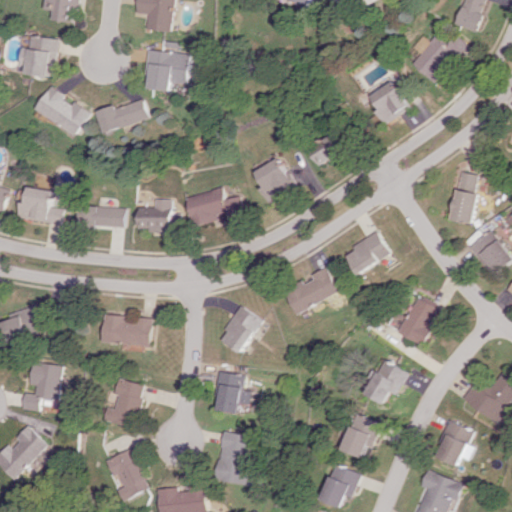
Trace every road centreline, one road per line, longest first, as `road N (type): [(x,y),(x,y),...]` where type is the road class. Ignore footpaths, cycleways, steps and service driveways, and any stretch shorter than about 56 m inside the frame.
road 1 (residential): [(511,34),(495,68),(451,116),(271,239),(234,254),(159,264),(0,242)]
road 2 (residential): [(0,268),(166,289),(251,274),(311,245),(453,145),(511,87)]
road 3 (residential): [(491,317),(445,378),(386,511)]
road 4 (residential): [(511,331),(491,317),(382,165)]
road 5 (residential): [(189,263),(194,365),(181,441)]
